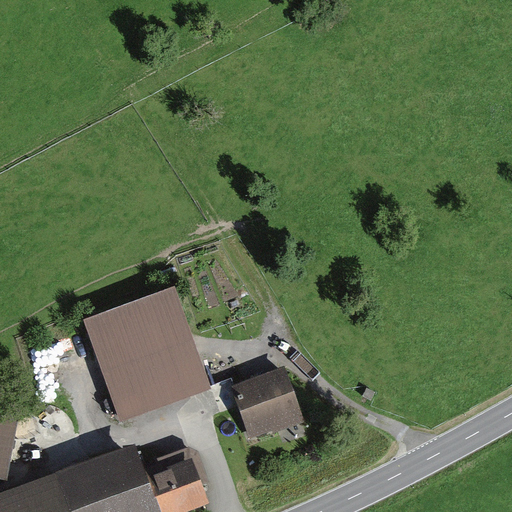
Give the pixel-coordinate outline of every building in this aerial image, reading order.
[(85,326),(121,423),(210,390),(175,293),(85,326)] [(284,370),(232,390),(253,443),(305,423),(284,370)] [(367,390),(363,398),(373,403),(377,395),(367,390)] [(23,419),(0,414),(0,471),(13,474),(23,419)] [(161,511),(144,467),(138,448),(0,497),(0,511),(161,511)] [(187,451),(144,467),(161,511),(197,511),(209,508),(187,451)]
